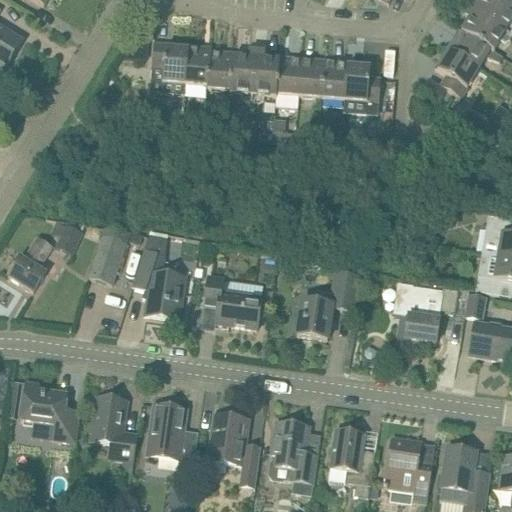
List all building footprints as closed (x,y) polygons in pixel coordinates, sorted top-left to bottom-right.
[(29,0),(44,9),(49,0),(29,0)] [(511,24),(511,10),(502,5),(493,0),(482,0),(478,8),(480,10),(476,16),(472,23),(470,21),(462,34),(478,44),(494,54),(503,39),(511,44),(511,41),(511,30),(510,29),(511,24)] [(511,0),(493,0),(502,5),(511,10),(511,0)] [(0,11),(0,68),(5,72),(22,44),(0,31),(0,18),(3,13),(0,11)] [(494,54),(478,44),(462,34),(458,40),(455,39),(447,52),(480,71),(487,60),(500,66),(503,60),(494,54)] [(161,96),(173,97),(185,98),(186,87),(185,87),(189,50),(177,49),(174,48),(173,52),(166,51),(166,48),(154,46),(150,84),(162,85),(161,96)] [(204,51),(189,50),(185,87),(186,87),(207,89),(207,92),(211,55),(203,54),(204,51)] [(461,101),(480,71),(447,52),(439,64),(442,66),(438,72),(435,71),(435,72),(447,79),(441,89),(461,101)] [(226,57),(211,55),(207,92),(229,94),(229,97),(230,97),(234,59),(226,58),(226,57)] [(249,61),(234,59),(230,97),(246,98),(245,107),(252,107),(255,108),(258,99),(275,100),(275,97),(276,97),(279,62),(264,60),(264,65),(256,64),(249,63),(249,61)] [(276,97),(275,110),(298,112),(300,99),(299,99),(302,61),(287,59),(287,62),(279,62),(276,97)] [(317,62),(302,61),(299,99),(300,99),(322,101),(324,66),(317,65),(317,62)] [(332,67),(324,66),(322,101),(344,103),(347,65),(333,64),(332,67)] [(362,66),(347,65),(344,103),(343,115),(360,116),(378,118),(381,82),(370,81),(371,67),(370,67),(369,70),(365,70),(362,70),(362,66)] [(499,108),(485,130),(495,136),(509,115),(499,108)] [(183,121),(182,131),(190,132),(191,122),(183,121)] [(204,130),(204,133),(204,140),(212,140),(212,130),(204,130)] [(247,144),(248,133),(240,133),(239,143),(247,144)] [(260,144),(261,134),(252,134),(252,144),(260,144)] [(296,147),(297,137),(286,137),(286,146),(296,147)] [(304,138),(297,137),(296,147),(303,148),(304,138)] [(392,140),(380,139),(379,153),(391,154),(392,140)] [(340,151),(341,141),(333,140),(332,150),(340,151)] [(511,222),(489,219),(483,256),(511,261),(511,222)] [(83,236),(66,228),(56,250),(73,258),(83,236)] [(106,232),(90,281),(113,288),(130,236),(106,232)] [(168,242),(149,238),(132,290),(150,296),(146,319),(178,324),(185,279),(163,276),(166,259),(165,258),(168,242)] [(52,249),(38,240),(25,262),(21,260),(8,280),(34,296),(47,276),(39,271),(48,256),(52,249)] [(511,285),(511,261),(483,256),(475,294),(499,298),(502,284),(511,285)] [(359,279),(343,277),(338,312),(354,315),(359,279)] [(224,282),(208,280),(204,310),(218,312),(216,327),(258,333),(262,303),(221,297),(224,282)] [(413,296),(398,295),(395,317),(410,319),(409,319),(407,342),(436,347),(440,316),(454,318),(458,293),(442,291),(442,295),(413,291),(413,296)] [(302,304),(297,338),(328,343),(331,319),(332,308),(329,307),(331,296),(317,294),(315,306),(302,304)] [(275,297),(265,296),(264,303),(274,305),(275,297)] [(485,301),(468,298),(464,321),(476,323),(469,359),(496,363),(497,361),(511,363),(511,332),(481,328),(485,301)] [(25,385),(20,424),(55,429),(53,443),(75,446),(79,415),(66,413),(68,397),(26,391),(27,385),(25,385)] [(103,402),(97,401),(91,444),(111,447),(109,462),(123,464),(122,472),(133,474),(138,438),(123,436),(127,405),(109,403),(109,404),(103,404),(103,402)] [(188,414),(153,409),(146,458),(181,463),(188,414)] [(249,422),(226,419),(224,433),(213,431),(208,470),(225,473),(226,466),(243,468),(239,490),(255,492),(261,451),(245,448),(249,422)] [(309,431),(277,426),(269,480),(272,484),(282,486),(285,484),(314,488),(319,458),(305,457),(309,431)] [(364,439),(336,435),(331,470),(329,484),(346,487),(355,488),(354,500),(369,502),(374,462),(361,460),(364,439)] [(427,507),(435,449),(392,443),(386,487),(385,487),(384,492),(389,493),(388,501),(412,504),(427,507)] [(477,455),(447,451),(441,491),(442,491),(440,504),(466,508),(465,511),(484,511),(490,477),(474,475),(477,455)] [(511,459),(504,458),(500,493),(511,494),(511,505),(511,510),(511,459)] [(193,470),(179,468),(176,495),(190,497),(193,470)]
